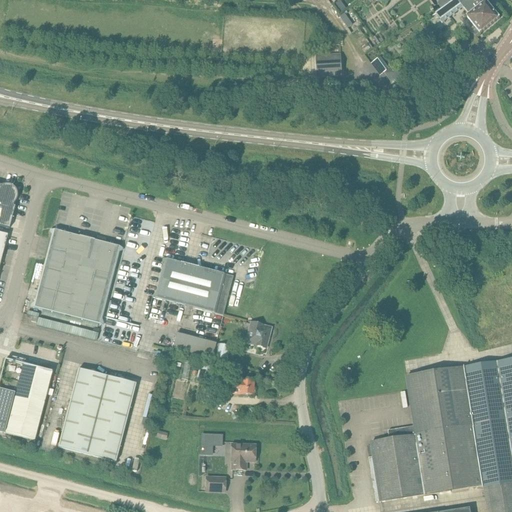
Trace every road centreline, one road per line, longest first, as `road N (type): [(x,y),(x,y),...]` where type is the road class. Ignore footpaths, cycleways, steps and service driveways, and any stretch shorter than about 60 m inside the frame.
road 1 (unclassified): [(42,176),(368,260)]
road 2 (primary): [(314,145),(147,126),(9,99)]
road 3 (unclassified): [(321,511),(305,362),(368,260)]
road 4 (unclassified): [(0,469),(153,511)]
road 5 (unclassified): [(42,176),(12,306),(0,321)]
road 6 (primary): [(314,145),(434,170)]
road 7 (primary): [(436,148),(314,145)]
